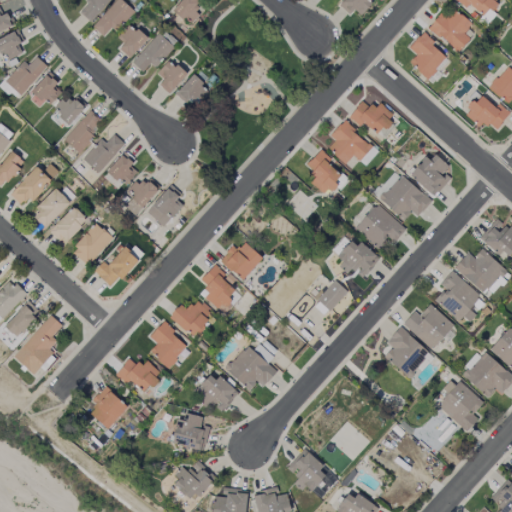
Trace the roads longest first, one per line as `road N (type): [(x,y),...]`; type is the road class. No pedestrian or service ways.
road 1 (residential): [(55,396),(413,0)]
road 2 (residential): [(497,175),(254,443)]
road 3 (residential): [(511,188),(362,57)]
road 4 (residential): [(40,0),(74,54),(171,141)]
road 5 (track): [(55,396),(38,422),(147,511)]
road 6 (residential): [(0,231),(113,331)]
